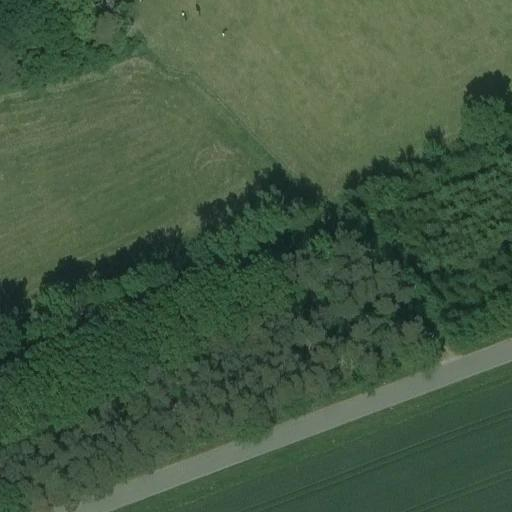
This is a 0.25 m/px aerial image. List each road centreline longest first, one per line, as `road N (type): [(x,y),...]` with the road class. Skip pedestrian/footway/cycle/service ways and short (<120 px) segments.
road 1 (unclassified): [(511,354),(87,511)]
road 2 (track): [(460,373),(292,190)]
